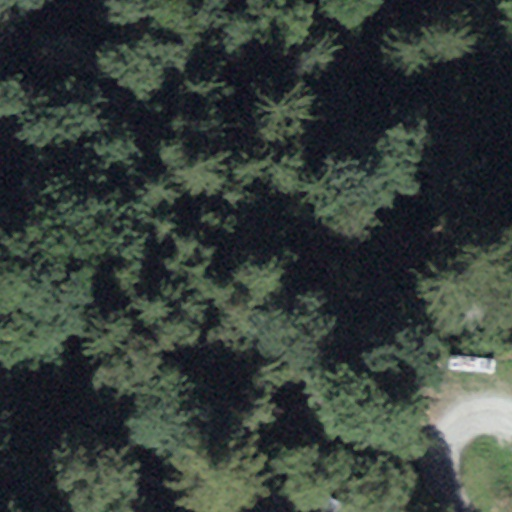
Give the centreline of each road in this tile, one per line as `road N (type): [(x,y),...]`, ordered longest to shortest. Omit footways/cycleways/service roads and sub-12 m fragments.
road 1 (track): [(0,413),(155,511)]
road 2 (track): [(454,511),(437,483),(447,439),(497,414),(511,418)]
